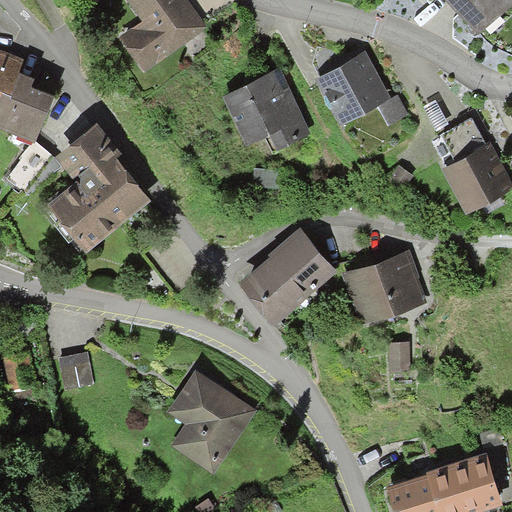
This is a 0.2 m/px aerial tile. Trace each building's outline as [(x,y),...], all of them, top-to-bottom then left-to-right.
[(193,0),(134,0),(144,14),(121,30),(146,65),(209,22),(193,0)] [(511,0),(447,0),(479,35),(511,5),(511,0)] [(24,56),(0,46),(0,119),(35,134),(56,84),(33,75),(36,67),(22,61),(24,56)] [(366,47),(317,72),(341,119),(379,99),(389,117),(406,108),(398,92),(391,96),(366,47)] [(282,61),(223,87),(246,137),(263,129),(273,151),(294,142),(292,139),(313,130),(282,61)] [(155,191),(96,113),(54,145),(75,173),(50,192),(87,242),(155,191)] [(472,114),(443,129),(455,152),(439,160),(465,208),(480,199),(486,210),(504,201),(497,187),(511,180),(488,138),(486,139),(472,114)] [(62,162),(35,136),(20,152),(23,155),(7,172),(30,191),(62,162)] [(414,173),(401,162),(389,176),(402,186),(414,173)] [(269,250),(239,274),(274,317),(338,267),(301,221),(267,248),(269,250)] [(412,245),(341,269),(361,323),(387,314),(427,300),(419,276),(422,275),(412,245)] [(409,338),(389,339),(390,369),(411,368),(409,338)] [(92,350),(61,355),(66,387),(97,381),(92,350)] [(32,352),(6,356),(10,388),(37,383),(32,352)] [(254,403),(195,365),(168,406),(184,417),(170,440),(212,467),(254,403)] [(428,467),(389,479),(398,511),(441,511),(442,511),(441,511),(451,511),(503,496),(487,445),(427,464),(428,467)]
